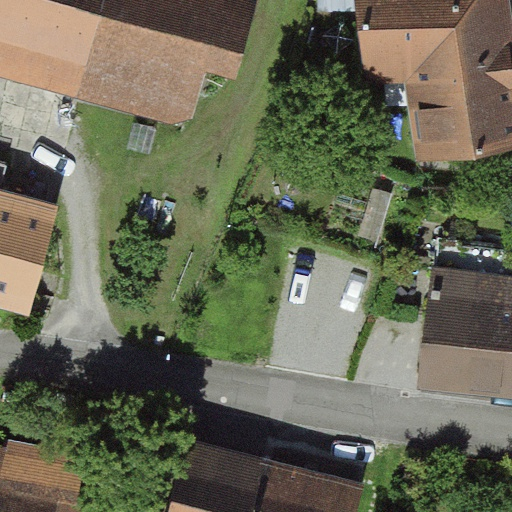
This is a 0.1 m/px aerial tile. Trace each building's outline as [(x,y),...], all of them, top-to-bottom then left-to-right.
[(0,0),(0,72),(182,124),(217,0),(0,0)] [(511,0),(393,0),(415,157),(511,143),(511,0)] [(0,195),(0,303),(25,309),(48,207),(0,195)] [(511,294),(433,286),(422,382),(511,391),(511,294)] [(76,511),(87,465),(0,444),(0,511),(76,511)] [(349,511),(356,486),(189,445),(172,511),(349,511)]
